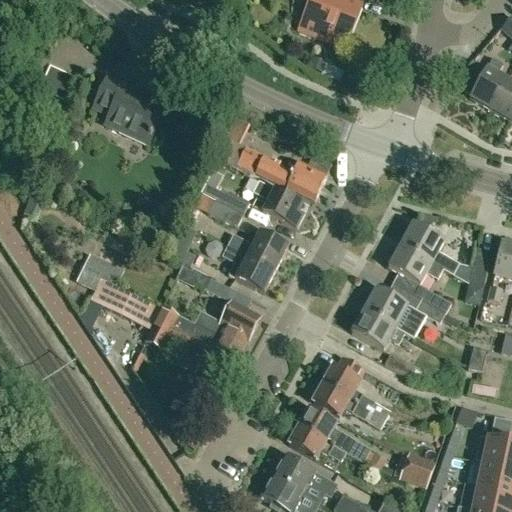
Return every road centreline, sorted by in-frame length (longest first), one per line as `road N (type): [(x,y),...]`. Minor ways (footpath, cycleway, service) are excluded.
road 1 (residential): [(201,492),(378,147)]
road 2 (tertiary): [(378,147),(257,97),(99,0)]
road 3 (tertiary): [(511,185),(389,152)]
road 4 (residential): [(389,152),(428,35)]
